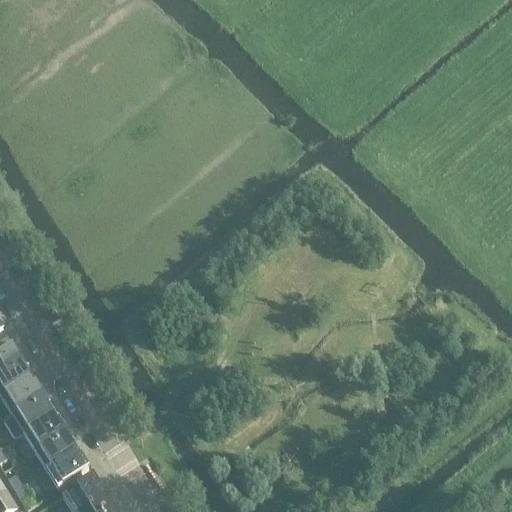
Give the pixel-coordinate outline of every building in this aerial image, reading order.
[(0,350),(11,344),(4,334),(3,336),(0,331),(0,350)] [(0,376),(20,364),(15,355),(17,354),(11,344),(0,350),(0,376)] [(0,376),(0,399),(1,402),(34,382),(28,372),(26,373),(20,364),(0,376)] [(13,420),(43,401),(38,392),(40,391),(34,382),(1,402),(13,420)] [(16,444),(24,438),(57,418),(51,408),(49,409),(43,401),(13,420),(4,425),(16,444)] [(36,457),(66,438),(61,429),(63,428),(57,418),(24,438),(36,457)] [(36,457),(47,475),(80,455),(73,445),(72,446),(66,438),(36,457)] [(59,494),(90,475),(84,466),(86,464),(80,455),(47,475),(59,494)] [(16,494),(24,490),(17,479),(9,484),(16,494)] [(94,482),(63,501),(70,511),(89,511),(108,500),(102,490),(100,492),(94,482)] [(0,511),(17,511),(0,483),(0,511)] [(30,500),(24,490),(16,494),(23,505),(30,500)] [(108,500),(89,511),(112,511),(114,510),(108,500)]
